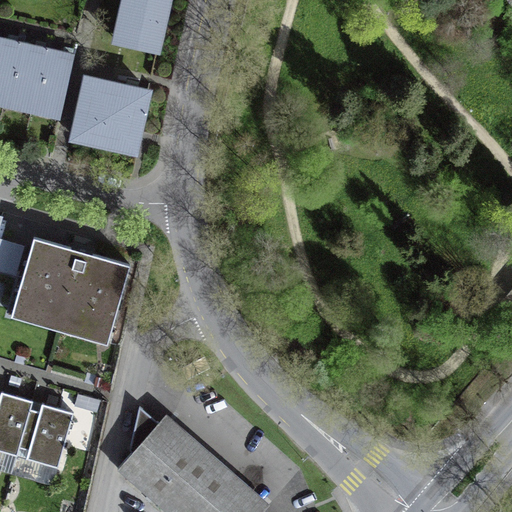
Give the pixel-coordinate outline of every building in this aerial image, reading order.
[(168,0),(126,0),(117,43),(157,51),(168,0)] [(0,100),(61,113),(74,55),(60,52),(32,46),(4,40),(0,39),(0,100)] [(149,92),(88,78),(74,137),(135,151),(149,92)] [(130,264),(33,237),(15,302),(112,329),(130,264)] [(0,449),(56,466),(71,415),(38,405),(0,394),(0,449)] [(261,511),(141,407),(130,455),(117,467),(168,511),(261,511)]
